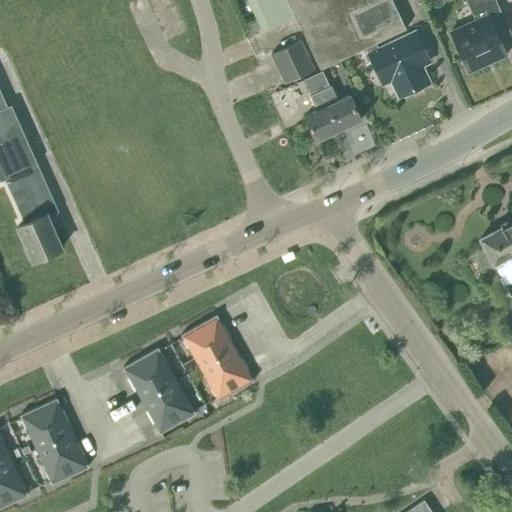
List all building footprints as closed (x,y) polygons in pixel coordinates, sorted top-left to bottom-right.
[(392,0),(258,0),(271,27),(296,15),(321,68),(368,46),(372,54),(369,55),(382,83),(392,79),(400,96),(428,82),(419,65),(429,61),(416,33),(380,50),(376,42),(405,28),(392,0)] [(506,53),(489,15),(500,10),(495,0),(466,0),(475,20),(450,31),(468,70),(506,53)] [(284,83),(315,69),(301,40),(270,54),(284,83)] [(314,75),(338,129),(361,119),(350,94),(338,100),(331,85),(330,86),(323,70),(314,75)] [(338,129),(314,75),(304,79),(311,94),(310,95),(317,110),(305,115),(316,140),(338,129)] [(57,210),(17,120),(11,105),(7,107),(0,90),(0,175),(1,178),(5,177),(26,222),(17,226),(26,245),(21,247),(27,261),(32,259),(32,260),(62,247),(47,214),(57,210)] [(369,124),(349,133),(356,152),(377,144),(369,124)] [(511,221),(481,238),(503,281),(511,276),(511,221)] [(235,347),(216,314),(181,334),(199,367),(235,347)] [(176,380),(158,347),(123,367),(141,400),(176,380)] [(253,380),(235,347),(199,367),(218,400),(253,380)] [(194,385),(187,373),(177,380),(184,392),(194,385)] [(141,400),(159,433),(195,413),(176,380),(141,400)] [(72,432),(57,398),(20,415),(36,449),(72,432)] [(72,432),(36,449),(51,483),(88,466),(72,432)] [(0,434),(0,465),(12,460),(0,434)] [(12,460),(0,465),(0,507),(27,494),(12,460)] [(431,511),(424,500),(405,511),(431,511)]
